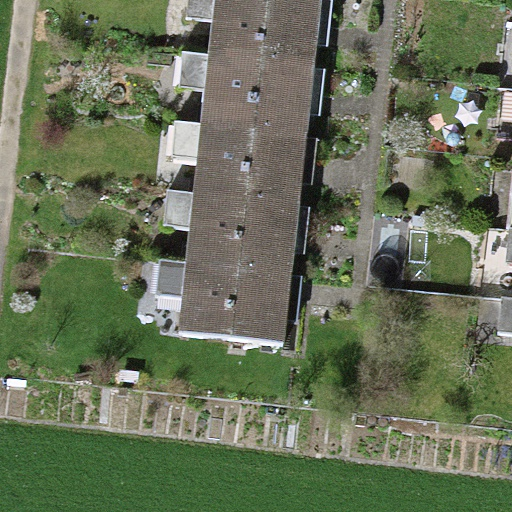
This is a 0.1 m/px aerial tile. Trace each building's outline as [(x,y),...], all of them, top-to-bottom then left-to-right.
[(321,0),(216,0),(210,57),(314,69),(321,0)] [(306,138),(314,69),(210,57),(202,127),(306,138)] [(298,208),(306,138),(202,127),(194,196),(298,208)] [(290,276),(298,208),(194,196),(186,264),(290,276)] [(282,346),(290,276),(186,264),(178,334),(282,346)]
